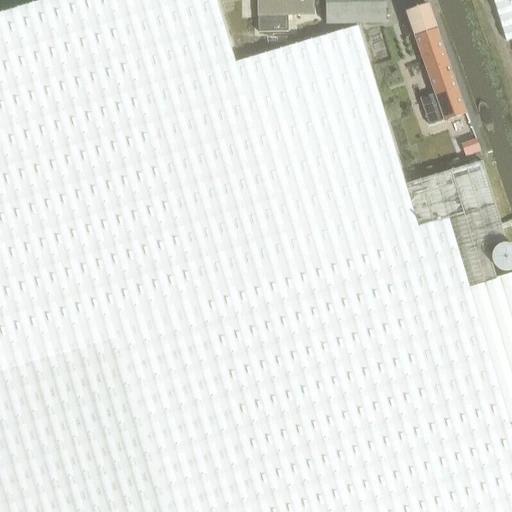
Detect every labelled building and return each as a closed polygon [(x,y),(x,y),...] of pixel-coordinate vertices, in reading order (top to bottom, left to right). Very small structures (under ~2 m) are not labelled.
[(216,0),(47,0),(0,14),(0,511),(511,511),(511,431),(511,427),(505,408),(449,220),(418,229),(405,186),(382,107),(358,28),(342,32),(323,36),(249,56),(235,61),(234,57),(216,0)] [(313,16),(312,0),(257,0),(258,33),(288,33),(288,31),(284,31),(284,17),(313,16)] [(385,0),(325,0),(326,26),(385,24),(385,0)] [(511,39),(511,0),(492,0),(505,41),(511,39)] [(444,123),(465,115),(426,6),(406,13),(435,95),(419,100),(429,127),(444,122),(444,123)] [(482,163),(405,186),(418,229),(449,220),(505,408),(511,427),(511,426),(511,275),(496,280),(486,247),(505,242),(482,163)]
